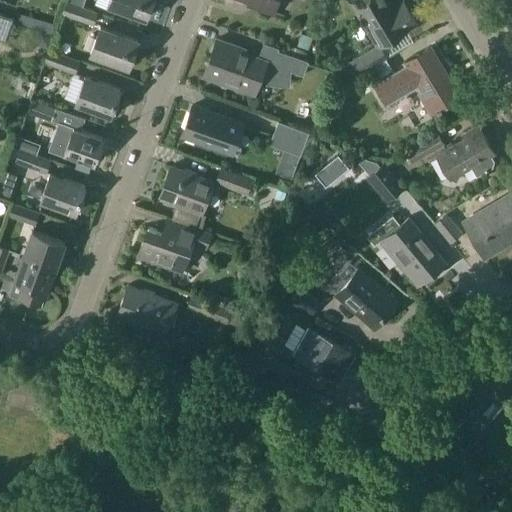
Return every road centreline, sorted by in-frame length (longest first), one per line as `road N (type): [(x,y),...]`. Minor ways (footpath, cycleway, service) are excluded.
road 1 (residential): [(0,339),(48,347),(72,330),(192,0)]
road 2 (residential): [(359,431),(420,359),(511,288)]
